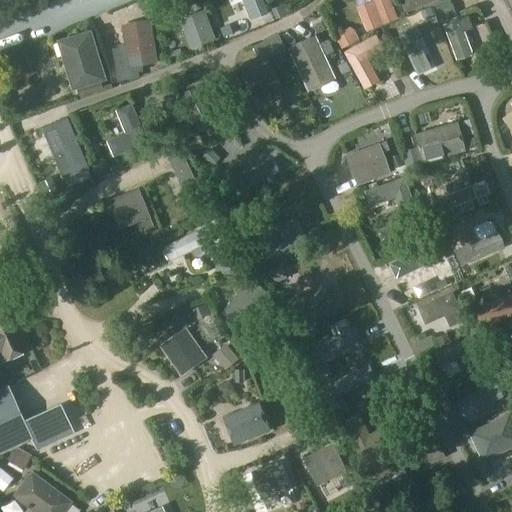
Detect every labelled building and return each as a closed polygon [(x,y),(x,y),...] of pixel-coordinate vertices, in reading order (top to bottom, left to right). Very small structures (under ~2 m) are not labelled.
[(261,0),(241,0),(249,18),(266,12),(261,0)] [(357,9),(366,30),(383,23),(381,19),(397,12),(391,0),(371,0),(373,3),(357,9)] [(432,0),(401,0),(406,11),(432,0)] [(179,20),(190,49),(216,39),(205,10),(179,20)] [(444,26),(457,61),(473,54),(465,32),(473,29),(468,17),(444,26)] [(156,61),(150,21),(122,26),(125,47),(113,49),(116,66),(128,64),(128,66),(156,61)] [(434,35),(428,22),(399,35),(413,68),(426,62),(418,42),(434,35)] [(58,42),(73,92),(108,82),(93,32),(58,42)] [(238,68),(257,108),(284,95),(266,60),(286,51),(278,35),(252,47),(258,58),(238,68)] [(378,35),(344,53),(352,69),(354,68),(365,89),(380,82),(368,59),(386,50),(378,35)] [(289,50),(309,92),(337,79),(327,57),(335,53),(329,41),(321,45),(317,36),(289,50)] [(147,142),(131,105),(116,111),(126,133),(107,141),(114,156),(147,142)] [(88,168),(68,120),(43,130),(63,179),(88,168)] [(464,150),(456,123),(416,134),(423,162),(464,150)] [(358,186),(392,174),(381,143),(347,156),(358,186)] [(409,177),(366,192),(371,208),(396,199),(401,213),(420,206),(409,177)] [(441,207),(477,195),(473,182),(451,190),(449,183),(435,188),(441,207)] [(138,189),(111,200),(122,227),(149,216),(138,189)] [(259,237),(272,267),(309,250),(296,221),(259,237)] [(194,257),(203,253),(201,248),(215,241),(208,226),(164,247),(171,262),(191,252),(194,257)] [(503,247),(498,233),(477,242),(471,227),(458,233),(464,247),(456,251),(461,264),(503,247)] [(432,241),(388,263),(395,278),(440,256),(432,241)] [(223,314),(247,333),(275,298),(251,279),(223,314)] [(336,311),(324,285),(287,301),(299,327),(336,311)] [(511,319),(511,294),(472,310),(481,332),(511,319)] [(425,327),(460,312),(452,295),(418,310),(425,327)] [(0,356),(0,357),(3,362),(31,349),(12,309),(0,314),(0,356)] [(186,329),(162,347),(182,375),(206,357),(186,329)] [(434,374),(447,376),(449,364),(435,362),(434,374)] [(495,380),(454,400),(461,415),(502,395),(495,380)] [(0,388),(0,452),(33,437),(6,385),(0,388)] [(78,430),(61,399),(23,417),(33,437),(39,448),(78,430)] [(224,417),(235,445),(269,431),(258,404),(224,417)] [(358,413),(342,421),(361,459),(402,439),(394,423),(368,435),(358,413)] [(484,463),(511,449),(511,415),(511,413),(469,434),(484,463)] [(319,484),(345,471),(332,445),(305,459),(319,484)] [(383,484),(405,473),(401,465),(416,457),(411,447),(373,466),(383,484)] [(261,499),(291,488),(282,462),(251,473),(261,499)] [(34,511),(65,511),(73,502),(32,471),(13,496),(34,511)] [(0,507),(13,492),(0,482),(0,507)]
